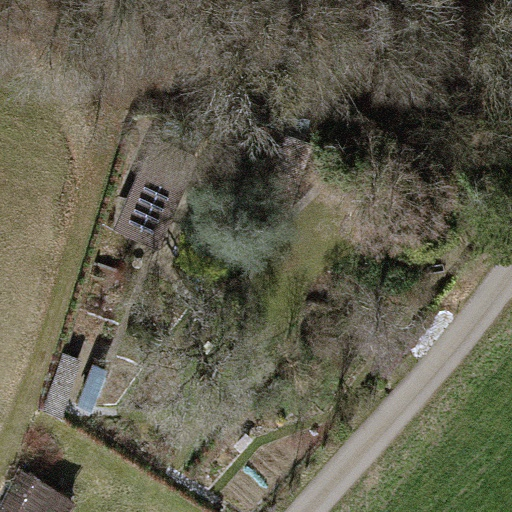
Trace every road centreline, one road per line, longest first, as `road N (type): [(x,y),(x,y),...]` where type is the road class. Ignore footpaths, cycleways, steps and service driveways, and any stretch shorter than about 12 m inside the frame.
road 1 (motorway): [(13,511),(326,0)]
road 2 (track): [(0,473),(102,158),(116,44),(94,0)]
road 3 (residential): [(511,273),(309,511)]
